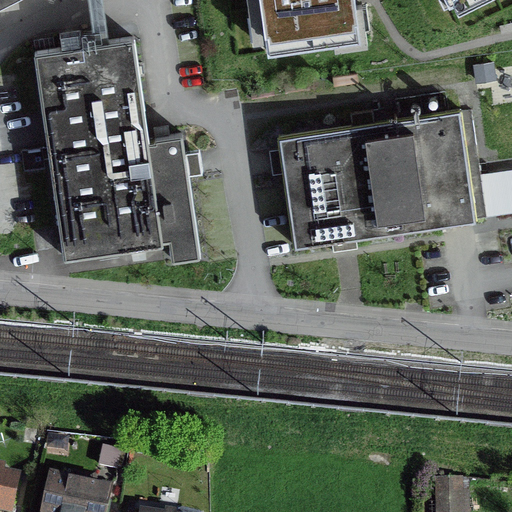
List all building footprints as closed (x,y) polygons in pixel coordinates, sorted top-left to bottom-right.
[(262,0),(269,51),(361,37),(356,0),(262,0)] [(199,257),(187,177),(201,175),(197,152),(184,154),(181,134),(153,138),(153,141),(147,141),(132,38),(80,45),(78,32),(58,35),(60,48),(33,52),(62,258),(162,244),(162,241),(168,241),(170,261),(199,257)] [(355,74),(332,77),(333,87),(357,84),(355,74)] [(307,81),(283,84),(285,94),(308,91),(307,81)] [(272,86),(248,90),(250,100),(273,97),(272,86)] [(474,218),(485,217),(470,111),(459,112),(459,110),(373,123),(372,110),(349,113),(350,126),(277,136),(293,247),(475,221),(474,218)] [(511,209),(511,168),(482,172),(487,213),(511,209)] [(99,467),(114,470),(118,453),(103,450),(99,467)] [(0,511),(3,511),(9,511),(17,480),(0,476),(0,474),(1,470),(0,469),(0,511)] [(102,511),(107,491),(50,479),(43,511),(102,511)] [(437,481),(437,511),(465,511),(464,480),(437,481)]
